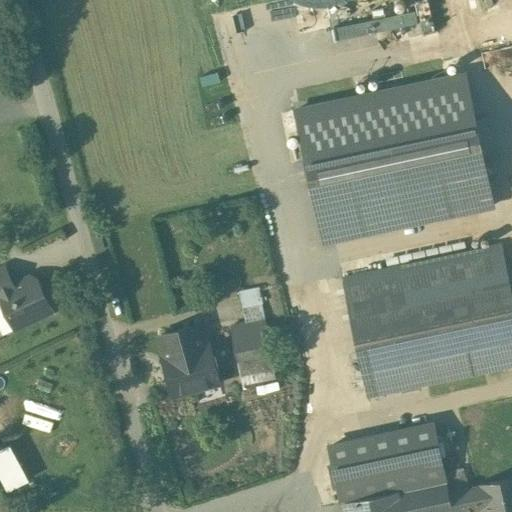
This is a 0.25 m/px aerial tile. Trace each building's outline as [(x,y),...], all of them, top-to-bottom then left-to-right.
[(374,18),(376,33),(346,38),(347,45),(423,32),(419,7),(355,18),(356,21),(374,18)] [(373,21),(342,23),(343,35),(374,33),(373,21)] [(294,116),(320,234),(492,196),(465,78),(294,116)] [(344,278),(353,322),(511,286),(500,243),(344,278)] [(0,294),(0,293),(0,292),(14,286),(5,268),(0,270),(0,294)] [(14,286),(0,292),(0,293),(0,294),(17,330),(53,312),(39,280),(31,277),(14,286)] [(246,318),(266,317),(265,286),(245,287),(246,318)] [(511,287),(511,286),(353,322),(370,396),(511,363),(511,287)] [(239,362),(273,356),(267,322),(233,328),(239,362)] [(210,346),(166,359),(176,396),(221,384),(210,346)] [(0,459),(15,489),(38,477),(19,440),(0,449),(0,459)] [(344,502),(346,511),(466,511),(484,508),(485,511),(511,511),(511,477),(470,487),(468,478),(449,482),(449,480),(401,491),(401,490),(396,491),(386,447),(336,458),(346,502),(344,502)]
